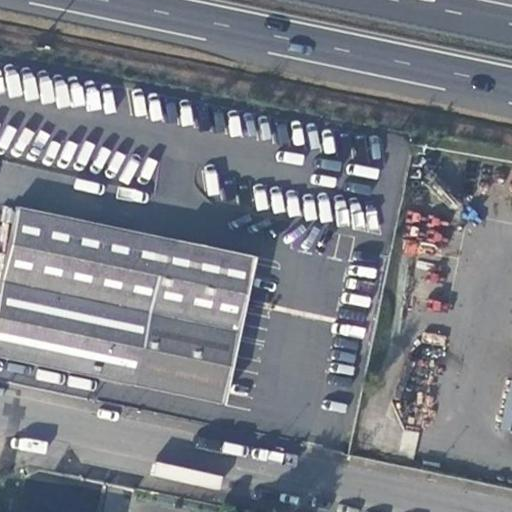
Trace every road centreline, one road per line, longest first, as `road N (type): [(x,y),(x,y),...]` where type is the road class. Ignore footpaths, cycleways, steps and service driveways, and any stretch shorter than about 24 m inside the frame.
road 1 (unclassified): [(0,411),(474,511)]
road 2 (trunk): [(75,0),(511,91)]
road 3 (trunk): [(511,28),(376,0)]
